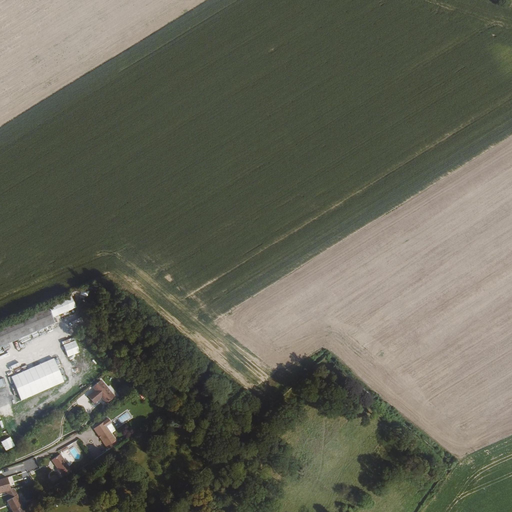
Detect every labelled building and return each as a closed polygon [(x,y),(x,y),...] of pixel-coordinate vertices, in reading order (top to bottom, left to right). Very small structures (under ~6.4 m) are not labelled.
[(46,305),(0,325),(0,346),(54,323),(46,305)] [(68,357),(81,352),(76,340),(64,344),(68,357)] [(21,399),(65,383),(56,358),(12,374),(21,399)] [(92,387),(95,389),(88,396),(95,404),(102,397),(107,404),(117,395),(101,379),(92,387)] [(103,421),(93,428),(106,446),(115,439),(103,421)] [(11,437),(1,442),(6,451),(16,446),(11,437)] [(60,449),(66,463),(73,460),(70,455),(73,453),(75,457),(80,455),(77,449),(81,447),(78,440),(60,449)] [(59,454),(51,460),(56,468),(57,469),(56,470),(61,477),(70,470),(59,454)] [(0,479),(0,491),(7,490),(11,488),(7,477),(0,479)] [(13,511),(24,511),(22,508),(18,500),(20,499),(16,493),(15,491),(9,494),(11,497),(6,499),(13,511)]
